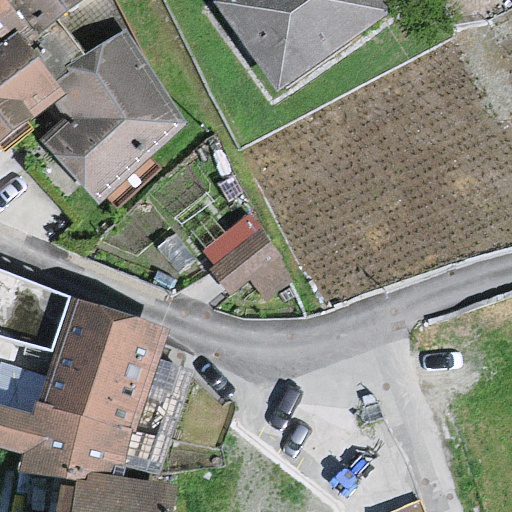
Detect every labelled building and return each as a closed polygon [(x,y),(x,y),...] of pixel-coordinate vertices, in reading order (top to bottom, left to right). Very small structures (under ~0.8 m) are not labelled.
[(35,31),(8,0),(0,0),(0,58),(22,41),(35,31)] [(8,0),(35,31),(44,43),(99,0),(8,0)] [(378,0),(226,0),(218,6),(284,98),(393,20),(378,0)] [(55,82),(45,88),(59,112),(65,123),(45,142),(103,209),(190,127),(128,34),(55,82)] [(55,82),(22,41),(0,58),(0,157),(68,103),(55,82)] [(299,281),(261,232),(210,271),(229,296),(249,281),(268,305),(299,281)] [(0,366),(52,379),(74,303),(0,273),(0,366)] [(115,481),(118,472),(129,471),(136,439),(171,332),(74,303),(52,379),(45,408),(38,406),(35,419),(1,411),(0,416),(0,454),(28,461),(24,477),(82,486),(112,491),(115,481)] [(112,491),(82,486),(77,511),(176,511),(179,493),(115,481),(112,491)]
